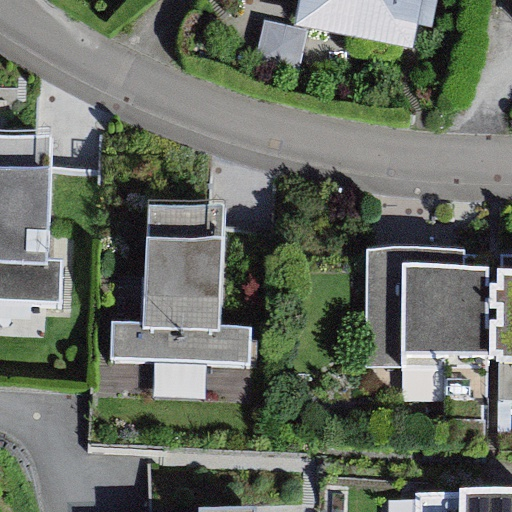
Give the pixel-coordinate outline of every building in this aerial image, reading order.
[(301,0),(295,33),(409,55),(419,0),(301,0)] [(51,161),(0,159),(0,306),(76,308),(77,274),(48,273),(51,161)] [(223,221),(149,219),(146,335),(113,335),(112,365),(248,368),(249,334),(220,333),(223,221)] [(459,243),(349,242),(348,310),(394,310),(394,381),(427,381),(426,429),(482,431),(483,274),(459,276),(459,243)] [(511,274),(483,274),(482,431),(511,431),(511,274)] [(511,511),(511,501),(417,506),(417,511),(511,511)]
